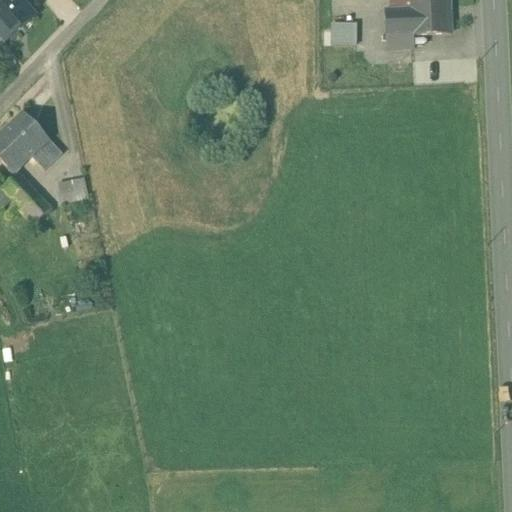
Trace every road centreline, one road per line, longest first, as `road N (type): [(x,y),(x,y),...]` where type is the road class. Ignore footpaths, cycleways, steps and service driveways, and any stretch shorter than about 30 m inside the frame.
road 1 (tertiary): [(511,397),(492,0)]
road 2 (unclassified): [(105,0),(0,104)]
